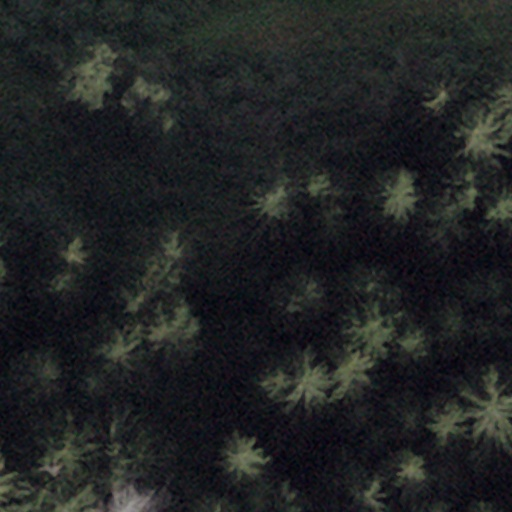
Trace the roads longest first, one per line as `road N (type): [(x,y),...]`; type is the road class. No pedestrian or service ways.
road 1 (track): [(511,290),(192,268),(0,240)]
road 2 (track): [(0,91),(405,0)]
